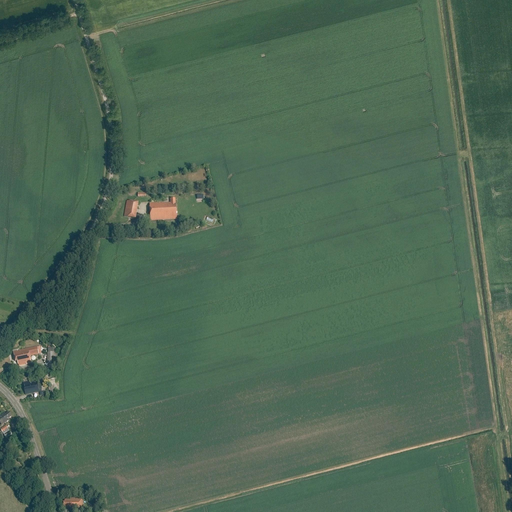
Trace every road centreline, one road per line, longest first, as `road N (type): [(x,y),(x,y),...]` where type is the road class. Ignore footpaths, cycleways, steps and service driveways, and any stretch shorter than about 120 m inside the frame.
road 1 (track): [(438,0),(508,511)]
road 2 (track): [(449,0),(511,451)]
road 3 (unclassified): [(0,345),(91,231),(110,177),(109,114),(74,0)]
road 4 (tertiary): [(55,511),(25,421),(0,386)]
